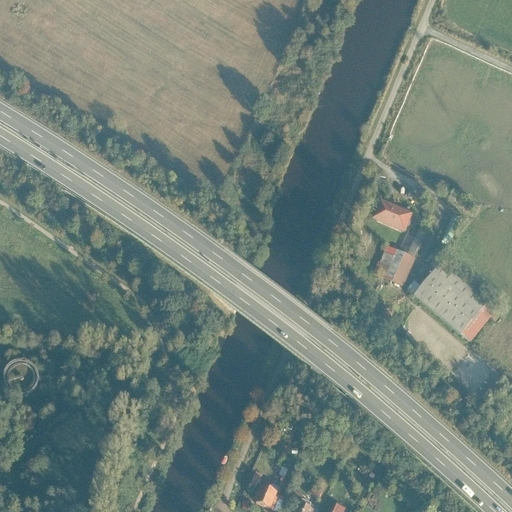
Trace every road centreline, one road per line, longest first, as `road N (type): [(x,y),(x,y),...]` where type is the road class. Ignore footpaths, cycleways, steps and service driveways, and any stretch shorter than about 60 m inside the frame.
road 1 (motorway): [(511,503),(219,260),(0,115)]
road 2 (motorway): [(0,139),(326,367),(489,511)]
road 3 (residential): [(220,511),(433,0)]
